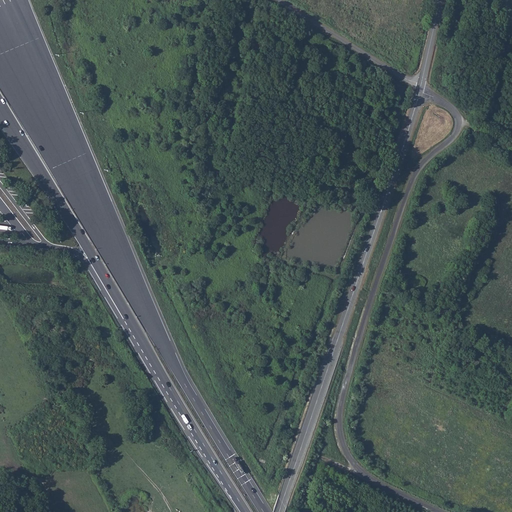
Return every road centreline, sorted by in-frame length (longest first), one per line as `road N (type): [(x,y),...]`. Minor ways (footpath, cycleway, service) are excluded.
road 1 (motorway): [(263,511),(159,341),(0,13)]
road 2 (unclassified): [(439,511),(367,476),(350,458),(339,426),(359,332),(406,193),(458,123),(455,112),(419,88)]
road 3 (motorway): [(0,109),(245,511)]
road 4 (secondary): [(277,511),(419,88)]
road 5 (unclassified): [(419,88),(278,0)]
